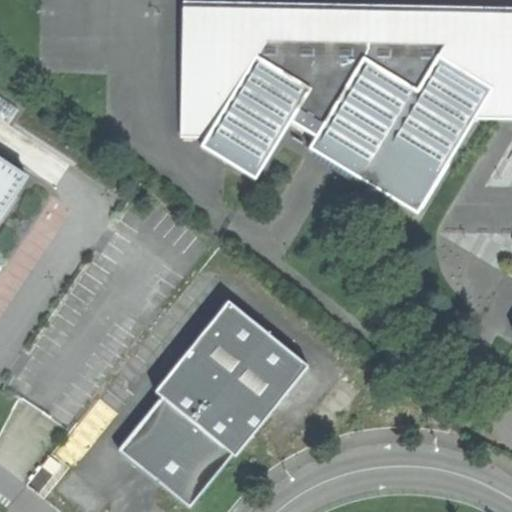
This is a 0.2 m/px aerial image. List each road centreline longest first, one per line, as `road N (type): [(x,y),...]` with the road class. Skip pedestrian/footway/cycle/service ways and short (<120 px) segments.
road 1 (residential): [(511,496),(447,471),(388,467),(327,482),(279,511)]
road 2 (unknown): [(96,203),(0,129)]
